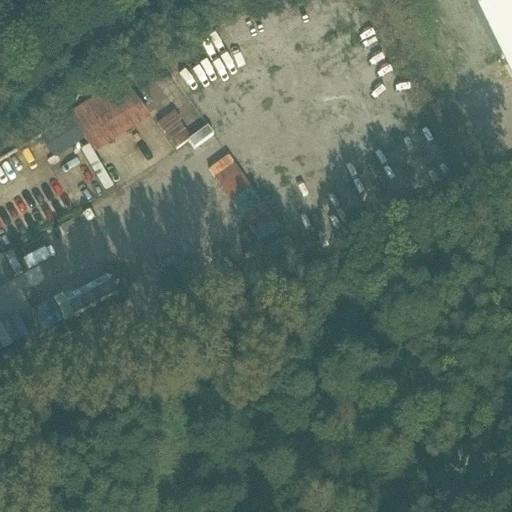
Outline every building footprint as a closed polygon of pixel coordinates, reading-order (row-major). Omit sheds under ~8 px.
[(511,0),(466,0),(500,62),(511,55),(511,0)] [(511,83),(511,55),(500,62),(510,84),(511,83)] [(127,84),(70,120),(83,143),(93,159),(151,124),(127,84)] [(70,120),(40,138),(53,161),(83,143),(70,120)] [(3,258),(0,259),(0,287),(14,280),(3,258)]
